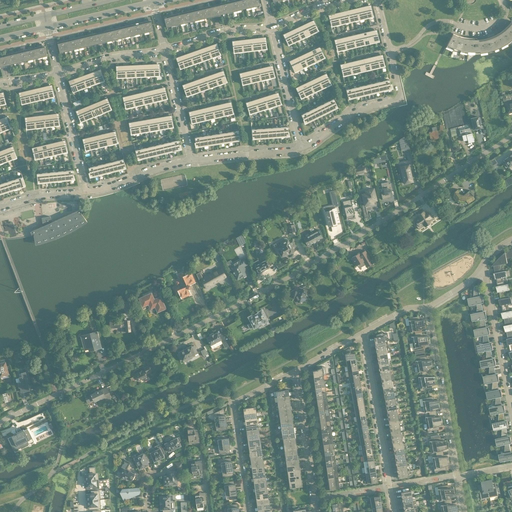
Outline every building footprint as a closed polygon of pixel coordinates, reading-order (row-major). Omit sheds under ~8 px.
[(231,0),(232,1),(227,2),(227,0),(222,1),(222,3),(220,4),(220,5),(211,7),(211,6),(208,6),(208,5),(203,6),(204,8),(201,8),(199,9),(199,7),(194,8),(194,10),(192,10),(190,11),(189,9),(184,10),(185,12),(183,13),(180,13),(180,11),(175,13),(176,14),(171,15),(171,14),(166,15),(166,16),(164,17),(164,18),(166,28),(260,5),(258,0),(231,0)] [(310,20),(311,21),(309,22),(309,23),(314,32),(318,30),(313,18),(310,20)] [(87,33),(88,35),(83,36),(83,34),(78,36),(78,37),(74,38),(73,37),(68,38),(69,40),(64,41),(64,39),(59,40),(60,42),(57,42),(60,53),(154,31),(151,20),(149,21),(148,19),(143,20),(144,22),(139,23),(139,21),(134,22),(134,24),(130,25),(129,23),(125,25),(125,26),(123,27),(121,27),(120,26),(115,27),(116,28),(111,29),(111,28),(106,29),(106,31),(104,31),(104,33),(95,35),(95,33),(92,34),(92,32),(87,33)] [(463,38),(458,37),(453,34),(452,34),(451,37),(446,45),(447,46),(453,49),(460,51),(467,52),(475,52),(479,51),(480,53),(487,52),(494,50),(501,48),(507,44),(511,40),(511,21),(509,26),(504,30),(500,33),(495,36),(490,38),(484,40),(479,41),(479,40),(474,40),(469,39),(463,38)] [(314,32),(309,23),(309,22),(307,23),(306,22),(304,23),(309,34),(314,32)] [(309,34),(304,23),(302,24),(302,25),(300,26),(301,27),(305,36),(309,34)] [(305,36),(301,27),(300,26),(298,27),(297,26),(295,27),(301,38),(305,36)] [(301,38),(295,27),(293,28),(294,29),(291,30),(292,32),(296,40),(301,38)] [(296,40),(292,32),(291,30),(290,31),(289,30),(287,31),(292,42),(296,40)] [(292,42),(287,31),(284,32),(285,34),(283,35),(287,45),(292,42)] [(214,43),(214,44),(212,45),(212,46),(216,55),(220,54),(216,42),(214,43)] [(7,56),(1,57),(0,57),(0,67),(47,56),(44,45),(42,46),(42,44),(37,45),(37,47),(33,48),(32,46),(27,48),(28,49),(23,50),(23,49),(18,50),(18,51),(14,53),(14,51),(9,52),(9,54),(7,54),(7,56)] [(216,55),(212,46),(212,45),(210,46),(209,44),(207,45),(211,57),(216,55)] [(211,57),(207,45),(205,46),(205,47),(203,48),(207,59),(211,57)] [(317,46),(317,48),(315,49),(316,50),(320,59),(325,57),(319,45),(317,46)] [(207,59),(203,48),(201,49),(200,47),(198,48),(202,60),(207,59)] [(202,60),(198,48),(196,49),(196,51),(194,51),(194,53),(198,62),(202,60)] [(320,59),(316,50),(315,49),(313,50),(312,48),(310,49),(316,61),(320,59)] [(316,61),(310,49),(308,50),(309,52),(306,53),(307,54),(311,63),(316,61)] [(186,52),(187,54),(185,55),(185,56),(189,65),(193,63),(189,51),(186,52)] [(198,62),(194,53),(194,51),(192,52),(191,51),(189,51),(193,63),(198,62)] [(311,63),(307,54),(306,53),(304,54),(304,52),(301,54),(307,65),(311,63)] [(189,65),(185,56),(185,55),(183,55),(182,54),(180,55),(184,67),(189,65)] [(307,65),(301,54),(299,55),(300,56),(298,57),(298,58),(303,67),(307,65)] [(177,55),(178,57),(176,58),(179,68),(184,67),(180,55),(177,55)] [(303,67),(298,58),(298,57),(296,58),(295,57),(293,58),(298,69),(303,67)] [(298,69),(293,58),(291,59),(291,60),(289,61),(294,71),(298,69)] [(97,69),(98,70),(96,71),(99,81),(104,80),(100,68),(97,69)] [(227,81),(223,69),(220,70),(221,72),(219,72),(219,73),(222,83),(227,81)] [(96,71),(94,72),(93,70),(91,71),(95,83),(99,81),(96,71)] [(95,83),(91,71),(88,72),(89,74),(87,74),(90,85),(95,83)] [(222,83),(219,73),(219,72),(216,73),(216,71),(213,72),(218,84),(222,83)] [(211,73),(212,75),(209,76),(210,77),(213,86),(218,84),(213,72),(211,73)] [(323,73),(324,75),(322,76),(326,86),(331,83),(325,72),(323,73)] [(79,75),(80,77),(78,78),(81,88),(86,86),(82,74),(79,75)] [(87,74),(85,75),(84,74),(82,74),(86,86),(90,85),(87,74)] [(209,87),(204,75),(202,76),(203,78),(200,79),(204,89),(209,87)] [(213,86),(210,77),(209,76),(207,76),(207,75),(204,75),(209,87),(213,86)] [(322,76),(320,77),(319,75),(317,76),(322,88),(326,86),(322,76)] [(322,88),(317,76),(314,77),(315,79),(313,80),(318,90),(322,88)] [(78,78),(75,78),(75,77),(73,78),(77,90),(81,88),(78,78)] [(70,78),(71,80),(68,81),(72,91),(77,90),(73,78),(70,78)] [(200,79),(198,79),(198,78),(195,79),(199,91),(204,89),(200,79)] [(199,91),(195,79),(193,79),(194,81),(191,82),(192,83),(195,92),(199,91)] [(318,90),(313,80),(311,81),(310,79),(308,80),(313,92),(318,90)] [(313,92),(308,80),(306,81),(306,83),(304,84),(305,85),(309,94),(313,92)] [(191,82),(189,83),(189,81),(186,82),(190,94),(195,92),(192,83),(191,82)] [(190,94),(186,82),(184,83),(184,84),(182,85),(186,95),(190,94)] [(309,94),(305,85),(304,84),(302,85),(301,83),(299,84),(305,96),(309,94)] [(305,96),(299,84),(297,85),(298,87),(295,88),(300,98),(305,96)] [(278,93),(276,93),(275,92),(273,92),(276,105),(281,103),(278,93)] [(272,106),(269,97),(269,96),(266,96),(266,95),(263,95),(267,107),(272,106)] [(104,98),(105,99),(102,100),(103,101),(107,110),(111,108),(106,97),(104,98)] [(259,98),(257,99),(257,97),(254,98),(258,110),(263,109),(259,98)] [(107,110),(103,101),(102,100),(100,101),(100,99),(97,100),(102,112),(107,110)] [(334,99),(330,101),(334,110),(338,108),(334,99)] [(102,112),(97,100),(95,101),(96,103),(94,104),(98,114),(102,112)] [(250,101),(248,102),(248,100),(245,101),(249,113),(254,112),(250,101)] [(94,104),(91,105),(91,103),(88,104),(93,116),(98,114),(94,104)] [(93,116),(88,104),(86,105),(87,107),(85,107),(89,118),(93,116)] [(89,118),(85,107),(83,108),(82,107),(80,108),(84,119),(89,118)] [(77,109),(78,110),(76,111),(80,121),(84,119),(80,108),(77,109)] [(309,122),(305,113),(301,115),(303,119),(303,120),(304,124),(309,122)] [(3,116),(4,118),(2,119),(2,120),(6,129),(10,127),(6,115),(3,116)] [(481,128),(478,117),(471,119),(474,130),(481,128)] [(437,134),(437,131),(436,126),(431,127),(432,131),(428,132),(430,140),(439,138),(437,134)] [(463,130),(460,131),(461,136),(462,136),(463,141),(467,140),(468,143),(469,143),(471,143),(471,142),(474,141),(472,133),(470,128),(467,129),(463,130)] [(406,135),(400,139),(403,150),(409,149),(406,135)] [(9,146),(10,147),(8,148),(12,158),(17,157),(12,145),(9,146)] [(8,148),(6,149),(5,147),(3,148),(7,160),(12,158),(8,148)] [(511,154),(503,160),(504,161),(502,162),(506,168),(508,167),(511,165),(511,164),(511,154)] [(494,169),(499,166),(494,158),(489,162),(494,169)] [(408,161),(398,163),(400,171),(401,171),(404,184),(409,183),(413,182),(413,181),(412,181),(411,178),(412,178),(408,161)] [(363,168),(356,170),(356,174),(364,172),(364,174),(371,172),(369,164),(362,166),(363,168)] [(484,176),(489,174),(486,167),(481,170),(484,176)] [(391,190),(392,189),(391,183),(389,184),(388,182),(381,184),(382,189),(380,189),(382,199),(388,198),(391,197),(390,192),(391,192),(391,190)] [(376,200),(373,189),(365,191),(365,194),(359,195),(361,202),(363,201),(364,205),(373,203),(372,201),(376,200)] [(457,190),(451,194),(456,201),(457,201),(458,203),(459,203),(460,204),(461,204),(462,205),(464,204),(465,204),(467,203),(474,199),(472,195),(469,190),(462,195),(461,194),(461,193),(461,194),(460,195),(457,190)] [(343,204),(347,220),(355,218),(351,202),(350,202),(343,204)] [(338,222),(336,212),(335,208),(335,209),(330,210),(330,211),(325,212),(328,226),(336,224),(336,222),(338,222)] [(52,222),(50,216),(49,217),(48,217),(47,217),(45,218),(43,218),(42,218),(41,218),(43,226),(32,231),(33,234),(34,235),(34,236),(35,244),(43,242),(49,240),(56,238),(62,235),(68,232),(75,229),(80,225),(86,221),(82,216),(81,213),(80,209),(52,222)] [(427,212),(425,214),(424,212),(418,216),(419,218),(415,221),(417,223),(417,224),(416,225),(419,230),(425,226),(425,227),(431,222),(431,221),(435,218),(431,214),(429,215),(427,212)] [(319,230),(312,234),(316,241),(317,240),(318,241),(319,240),(319,239),(322,238),(320,234),(321,233),(319,230)] [(242,234),(236,237),(240,245),(246,242),(242,234)] [(309,236),(308,234),(305,235),(306,237),(303,239),(308,247),(311,245),(311,244),(313,243),(314,243),(315,242),(315,241),(316,241),(312,234),(309,236)] [(294,251),(292,248),(296,245),(292,239),(289,242),(287,240),(281,243),(280,242),(274,245),(277,250),(278,250),(282,256),(289,252),(289,254),(291,253),(293,252),(294,251)] [(507,252),(506,253),(505,253),(505,252),(497,260),(495,262),(493,264),(492,266),(493,266),(495,273),(501,272),(500,264),(507,263),(506,258),(511,257),(511,249),(511,250),(509,251),(507,252)] [(216,251),(212,254),(217,262),(221,259),(216,251)] [(365,251),(360,254),(359,253),(351,258),(356,266),(357,265),(357,266),(358,265),(361,267),(365,265),(366,268),(373,264),(365,251)] [(265,260),(260,263),(264,271),(267,269),(269,267),(269,266),(271,265),(267,257),(264,259),(265,260)] [(231,270),(235,276),(238,275),(240,278),(247,274),(243,266),(247,264),(244,258),(240,261),(240,260),(233,264),(235,268),(231,270)] [(254,266),(258,274),(261,272),(261,273),(264,271),(260,263),(254,266)] [(206,288),(226,277),(221,269),(202,279),(201,280),(202,281),(205,286),(206,288)] [(501,272),(495,273),(493,273),(495,279),(496,279),(498,286),(504,285),(503,278),(510,276),(509,270),(501,272)] [(181,298),(190,294),(188,289),(190,288),(189,285),(196,283),(191,273),(185,275),(184,273),(179,275),(181,280),(184,279),(186,284),(184,285),(185,287),(180,289),(179,287),(174,289),(176,294),(178,293),(181,298)] [(507,298),(505,291),(511,289),(511,285),(511,286),(511,283),(504,285),(498,286),(496,286),(498,292),(499,292),(500,299),(507,298)] [(475,286),(474,287),(474,288),(473,297),(470,297),(470,306),(477,304),(482,303),(484,303),(483,296),(480,297),(478,288),(478,287),(477,286),(475,286)] [(299,303),(308,298),(303,289),(297,292),(296,289),(289,293),(292,298),(295,296),(299,303)] [(165,308),(161,300),(160,297),(154,300),(151,294),(139,299),(143,306),(147,304),(150,310),(156,307),(158,312),(165,308)] [(511,296),(507,298),(500,299),(498,300),(500,305),(501,305),(503,312),(509,311),(508,304),(511,303),(511,296)] [(482,303),(477,304),(476,313),(473,312),(473,313),(473,321),(480,320),(485,319),(487,318),(486,312),(483,312),(482,303)] [(252,315),(248,317),(251,322),(251,323),(248,325),(250,329),(253,327),(254,328),(258,326),(257,326),(263,322),(264,323),(270,320),(264,308),(262,310),(258,312),(258,313),(252,316),(252,315)] [(511,310),(509,311),(503,312),(501,313),(503,319),(504,318),(505,326),(511,324),(510,317),(511,316),(511,310)] [(131,332),(130,320),(127,320),(126,318),(127,317),(125,312),(121,314),(123,318),(120,319),(121,322),(113,322),(112,320),(109,320),(110,328),(125,327),(125,332),(131,332)] [(418,316),(408,318),(409,326),(425,324),(424,320),(419,320),(418,316)] [(485,319),(480,320),(480,328),(476,328),(476,337),(483,335),(488,335),(490,334),(489,327),(486,328),(485,319)] [(425,324),(409,326),(410,333),(414,331),(415,334),(421,333),(420,329),(425,328),(425,324)] [(97,332),(88,334),(81,336),(84,350),(88,349),(89,350),(94,348),(94,349),(101,348),(97,332)] [(217,333),(207,338),(212,349),(222,343),(225,348),(228,346),(223,336),(220,337),(217,333)] [(388,341),(387,334),(383,334),(382,333),(381,333),(377,334),(377,335),(376,335),(376,336),(375,336),(375,337),(376,337),(374,337),(375,343),(380,342),(388,341)] [(421,333),(415,334),(415,336),(411,337),(412,343),(428,340),(427,336),(422,336),(421,333)] [(488,335),(483,335),(483,344),(479,344),(479,353),(491,350),(493,350),(492,343),(489,344),(488,335)] [(428,340),(412,343),(413,351),(424,349),(423,345),(428,344),(428,340)] [(179,353),(177,354),(180,361),(182,360),(183,360),(184,363),(189,360),(191,359),(192,357),(191,356),(195,354),(198,353),(194,346),(192,347),(191,346),(187,348),(186,349),(184,350),(183,350),(179,352),(179,353)] [(493,359),(491,350),(486,351),(486,359),(482,359),(482,360),(482,368),(489,367),(494,366),(496,365),(495,359),(493,359)] [(345,354),(346,360),(356,359),(355,353),(350,353),(350,352),(345,354)] [(432,364),(431,360),(427,360),(426,356),(426,354),(414,356),(416,367),(432,364)] [(0,376),(8,374),(5,362),(0,363),(0,376)] [(432,364),(416,367),(417,373),(421,371),(422,374),(428,373),(427,369),(432,368),(432,364)] [(147,376),(147,375),(146,373),(151,371),(151,370),(153,369),(151,366),(149,367),(149,366),(144,368),(144,369),(134,374),(134,373),(129,375),(131,380),(136,378),(137,380),(143,378),(144,381),(149,379),(147,376)] [(494,366),(489,367),(489,375),(485,375),(486,375),(485,384),(492,382),(497,381),(499,381),(498,374),(496,375),(494,366)] [(326,375),(325,369),(325,368),(324,368),(323,367),(322,367),(317,370),(316,370),(312,371),(313,377),(323,375),(326,375)] [(25,372),(21,373),(22,377),(19,378),(20,381),(20,382),(17,382),(19,388),(20,387),(21,392),(28,390),(26,382),(28,381),(26,376),(25,372)] [(428,373),(422,374),(422,377),(418,377),(419,383),(435,380),(434,376),(429,376),(428,373)] [(435,380),(419,383),(420,391),(431,389),(430,386),(435,384),(435,380)] [(497,381),(492,382),(492,391),(488,390),(488,391),(489,391),(488,399),(496,398),(500,397),(502,396),(501,390),(499,390),(497,381)] [(111,397),(109,393),(106,388),(85,398),(87,402),(93,400),(94,401),(101,398),(101,399),(105,397),(106,400),(111,397)] [(276,391),(277,397),(290,395),(289,392),(288,392),(288,390),(283,390),(282,388),(277,390),(278,391),(276,391)] [(432,397),(422,399),(423,407),(439,404),(438,400),(433,401),(432,397)] [(500,397),(496,398),(495,406),(492,406),(491,415),(499,413),(503,413),(506,412),(504,405),(502,406),(500,397)] [(439,404),(423,407),(424,413),(428,412),(429,414),(435,413),(434,410),(439,408),(439,404)] [(243,411),(243,414),(256,412),(255,407),(254,407),(253,405),(249,407),(249,408),(243,408),(244,411),(243,411)] [(213,413),(215,422),(226,421),(225,415),(224,411),(223,410),(222,409),(221,410),(213,413)] [(435,413),(429,414),(429,417),(425,417),(426,423),(442,420),(441,417),(436,417),(435,413)] [(494,431),(502,429),(506,428),(509,428),(507,421),(505,422),(503,413),(499,413),(498,422),(495,422),(494,431)] [(442,420),(426,423),(427,431),(438,430),(437,426),(442,424),(442,420)] [(226,421),(215,422),(216,431),(227,430),(226,426),(227,426),(226,421)] [(506,428),(502,429),(501,437),(498,437),(498,438),(497,446),(505,445),(509,444),(511,443),(510,437),(508,437),(506,428)] [(11,437),(8,438),(14,450),(24,445),(23,442),(32,438),(27,429),(24,431),(23,430),(16,433),(16,434),(14,435),(14,434),(11,436),(11,437)] [(187,430),(189,444),(199,443),(198,434),(197,431),(197,430),(196,430),(194,430),(194,429),(187,430)] [(217,436),(218,445),(229,444),(229,438),(228,438),(227,435),(217,436)] [(446,444),(445,441),(440,441),(439,435),(435,435),(436,438),(429,439),(430,447),(446,444)] [(171,436),(163,440),(165,443),(165,444),(168,452),(181,446),(179,442),(181,441),(179,437),(173,440),(171,436)] [(160,444),(155,447),(156,450),(150,453),(154,461),(164,457),(163,454),(165,453),(160,444)] [(229,444),(218,445),(219,454),(230,453),(230,449),(229,444)] [(446,444),(430,447),(431,453),(435,452),(436,454),(442,453),(441,450),(446,448),(446,444)] [(509,444),(505,445),(504,453),(501,453),(500,461),(500,462),(505,462),(505,461),(511,459),(511,452),(511,453),(509,444)] [(146,453),(143,454),(134,458),(139,469),(142,467),(143,467),(145,466),(148,465),(146,461),(149,460),(146,453)] [(442,453),(436,454),(436,457),(432,457),(433,463),(449,460),(448,457),(443,457),(442,453)] [(221,463),(221,468),(233,467),(232,461),(231,461),(231,458),(218,459),(218,463),(221,463)] [(124,460),(120,467),(119,468),(119,469),(120,470),(120,471),(121,472),(120,475),(123,476),(122,477),(126,479),(127,478),(131,480),(132,479),(134,476),(134,475),(134,474),(130,472),(130,471),(127,470),(127,469),(126,470),(129,463),(124,460)] [(449,460),(433,463),(434,472),(445,470),(444,466),(449,464),(449,460)] [(195,463),(191,464),(192,476),(199,475),(199,474),(201,474),(202,473),(202,472),(202,470),(201,461),(195,461),(195,463)] [(164,485),(172,484),(177,484),(177,482),(177,478),(182,478),(181,469),(182,469),(182,463),(175,463),(175,470),(176,470),(176,471),(168,472),(168,476),(164,476),(164,481),(163,481),(163,484),(164,484),(164,485)] [(410,471),(409,465),(396,467),(397,473),(410,471)] [(89,470),(85,470),(85,478),(98,477),(98,473),(95,473),(95,467),(89,468),(89,470)] [(233,467),(221,468),(223,477),(233,476),(233,472),(233,467)] [(411,476),(410,471),(397,473),(398,479),(411,476)] [(98,477),(85,478),(86,487),(87,487),(87,489),(99,488),(98,477)] [(495,482),(491,482),(491,480),(486,481),(489,497),(497,496),(495,482)] [(223,482),(225,491),(236,490),(235,484),(234,484),(234,481),(223,482)] [(302,481),(289,483),(290,488),(292,488),(291,489),(296,490),(297,487),(302,486),(301,484),(302,484),(302,481)] [(486,481),(482,481),(480,482),(481,484),(478,485),(481,499),(489,497),(486,481)] [(448,485),(437,487),(439,495),(454,492),(454,488),(448,489),(448,485)] [(139,493),(139,488),(139,487),(122,489),(121,489),(122,489),(123,499),(129,498),(131,494),(132,494),(139,493)] [(236,490),(225,491),(226,500),(237,499),(236,495),(237,495),(236,490)] [(91,494),(87,494),(87,501),(100,500),(99,491),(91,491),(91,494)] [(454,492),(439,495),(440,501),(444,500),(444,502),(450,501),(450,498),(455,496),(454,492)] [(199,495),(195,496),(197,508),(203,507),(203,506),(205,506),(206,505),(206,504),(206,502),(205,493),(199,493),(199,495)] [(170,500),(169,496),(168,496),(166,496),(164,496),(161,496),(160,497),(160,501),(160,504),(160,505),(161,505),(161,509),(170,509),(170,504),(170,500)] [(100,500),(87,501),(88,507),(89,507),(89,510),(101,509),(100,500)] [(440,505),(441,511),(457,508),(456,505),(451,505),(450,501),(444,502),(445,505),(440,505)]
